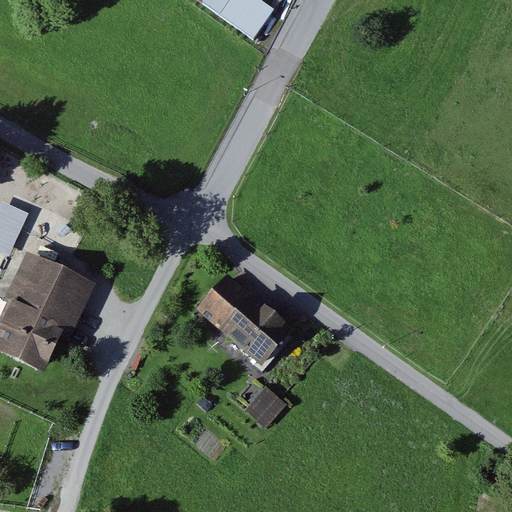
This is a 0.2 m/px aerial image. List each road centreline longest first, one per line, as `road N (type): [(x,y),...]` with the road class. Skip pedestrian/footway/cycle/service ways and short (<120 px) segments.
road 1 (residential): [(195,225),(511,446)]
road 2 (track): [(73,511),(96,429),(195,225)]
road 3 (residential): [(195,225),(315,0)]
road 4 (residential): [(0,119),(195,225)]
